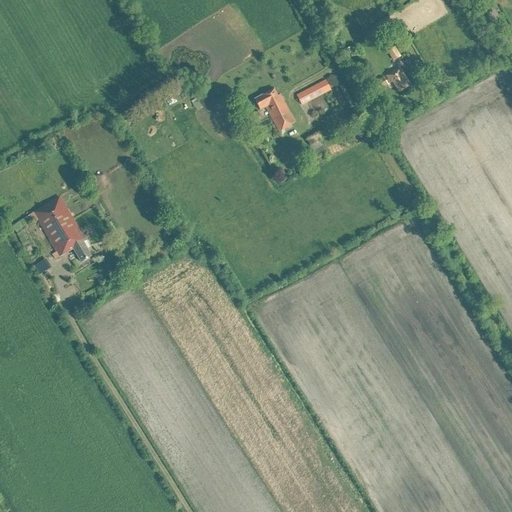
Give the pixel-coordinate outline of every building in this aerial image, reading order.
[(382,31),(392,26),(388,18),(387,18),(385,14),(378,18),(381,22),(378,23),(382,31)] [(391,38),(383,43),(388,50),(396,45),(391,38)] [(349,59),(354,57),(352,52),(351,48),(345,50),(347,55),(349,59)] [(393,61),(400,58),(394,48),(387,51),(393,61)] [(399,68),(386,76),(389,81),(385,83),(383,79),(371,86),(376,93),(387,86),(387,85),(390,83),(392,82),(399,93),(407,87),(406,85),(408,83),(399,68)] [(330,91),(325,81),(296,96),(301,106),(330,91)] [(277,96),(273,89),(254,100),(260,110),(265,107),(278,132),(294,123),(279,95),(277,96)] [(261,119),(257,112),(248,117),(252,124),(261,119)] [(319,133),(307,140),(310,145),(318,140),(322,138),(319,133)] [(313,151),(322,146),(318,140),(310,145),(313,151)] [(309,154),(303,157),(309,167),(314,164),(309,154)] [(108,189),(105,176),(95,178),(98,191),(108,189)] [(91,257),(83,243),(85,241),(59,197),(33,212),(56,252),(52,255),(55,259),(72,249),(81,263),(91,257)] [(44,261),(34,267),(39,275),(49,270),(48,268),(47,266),(44,261)]
